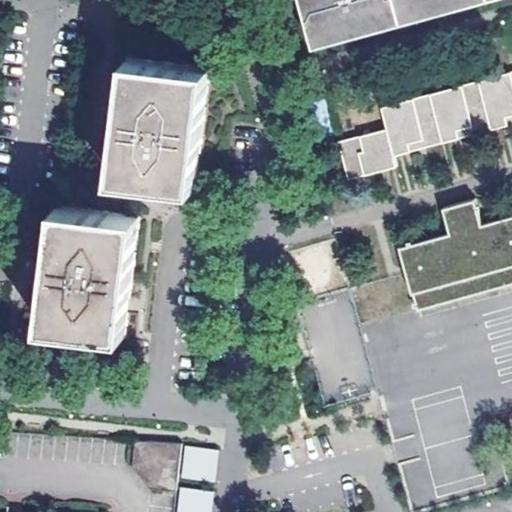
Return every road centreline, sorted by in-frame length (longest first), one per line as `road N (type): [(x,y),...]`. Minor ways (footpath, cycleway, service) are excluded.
road 1 (residential): [(242,405),(273,116),(241,0)]
road 2 (residential): [(0,384),(242,405)]
road 3 (residential): [(389,511),(377,471),(361,462),(231,496)]
